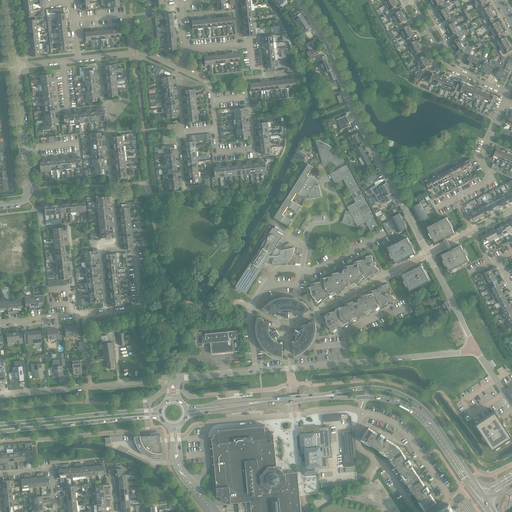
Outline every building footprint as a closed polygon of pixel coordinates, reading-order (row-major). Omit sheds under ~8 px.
[(388,13),(390,12),(394,10),(393,8),(398,5),(395,0),(386,5),(388,8),(386,9),(388,13)] [(486,0),(475,0),(474,0),(476,4),(474,5),(477,9),(483,6),(481,4),(487,1),(486,0)] [(439,17),(448,12),(446,8),(449,6),(448,3),(441,7),(443,9),(436,13),(438,15),(439,17)] [(483,16),(489,12),(492,11),(489,6),(484,8),(483,6),(477,9),(479,14),(481,13),(483,16)] [(63,8),(56,9),(56,14),(57,20),(66,19),(65,13),(63,13),(63,8)] [(388,19),(392,17),(394,20),(404,15),(401,10),(396,13),(394,10),(390,12),(388,13),(386,15),(387,17),(388,19)] [(489,12),(483,16),(484,19),(483,20),(485,25),(491,21),(490,19),(495,16),(492,11),(489,12)] [(448,12),(439,17),(441,19),(440,19),(442,22),(448,19),(449,21),(455,18),(454,15),(451,17),(448,12)] [(303,34),(311,29),(301,13),(293,19),(303,34)] [(404,15),(394,20),(397,25),(395,25),(396,28),(402,25),(401,23),(406,20),(404,15)] [(455,18),(449,21),(450,24),(444,27),(446,30),(446,29),(447,31),(456,27),(454,22),(457,21),(455,18)] [(491,21),(485,25),(488,29),(489,28),(491,31),(500,26),(498,21),(492,24),(491,21)] [(402,25),(396,28),(399,33),(401,32),(402,35),(412,30),(409,25),(404,28),(402,25)] [(500,26),(491,31),(493,34),(491,35),(493,40),(499,37),(498,34),(503,31),(500,26)] [(456,27),(447,31),(448,33),(448,34),(449,36),(455,33),(457,36),(466,31),(465,29),(462,29),(458,31),(456,27)] [(412,30),(402,35),(405,39),(403,40),(404,43),(410,40),(409,37),(414,35),(412,30)] [(466,31),(457,36),(458,38),(450,42),(452,45),(453,47),(462,42),(460,38),(465,35),(467,32),(466,31)] [(499,37),(493,40),(496,44),(498,43),(499,47),(509,42),(506,36),(501,39),(499,37)] [(309,50),(318,46),(315,39),(306,43),(309,50)] [(410,40),(404,43),(406,46),(408,45),(410,50),(420,45),(417,40),(412,43),(410,40)] [(462,49),(464,53),(469,48),(468,45),(464,47),(462,42),(453,47),(454,49),(455,52),(462,49)] [(509,42),(499,47),(501,50),(499,51),(502,56),(508,52),(506,50),(511,47),(509,42)] [(420,45),(410,50),(412,53),(410,54),(412,58),(418,55),(417,52),(422,50),(420,45)] [(313,57),(322,53),(319,46),(310,50),(313,57)] [(469,48),(464,53),(469,55),(465,64),(468,65),(470,66),(474,57),(470,55),(472,49),(469,48)] [(418,55),(412,58),(414,60),(414,61),(416,60),(418,65),(428,60),(425,55),(420,57),(418,55)] [(479,59),(474,57),(470,66),(472,67),(475,68),(478,62),(480,63),(483,56),(480,55),(479,59)] [(485,72),(489,63),(485,61),(486,58),(483,56),(480,63),(483,64),(480,71),(483,72),(483,71),(485,72)] [(324,72),(332,69),(328,57),(318,61),(322,69),(320,69),(321,70),(322,70),(323,72),(324,72)] [(275,60),(266,61),(267,67),(268,67),(268,70),(275,70),(275,67),(275,60)] [(427,71),(425,67),(430,64),(428,60),(418,65),(420,68),(418,69),(419,70),(418,71),(415,73),(418,78),(422,76),(427,71)] [(489,63),(485,72),(488,73),(487,74),(490,75),(493,68),(496,69),(498,63),(496,62),(494,65),(489,63)] [(498,63),(496,69),(498,71),(495,77),(498,78),(501,79),(504,70),(500,68),(501,64),(498,63)] [(84,76),(97,75),(97,72),(94,73),(94,70),(88,70),(88,67),(79,68),(80,71),(83,71),(84,76)] [(162,76),(164,71),(157,67),(155,73),(162,76)] [(335,81),(334,79),(336,78),(332,69),(324,72),(329,84),(335,81)] [(504,70),(501,79),(503,80),(502,80),(505,81),(509,72),(504,70)] [(431,84),(435,74),(430,72),(430,73),(428,77),(427,80),(426,82),(431,84)] [(435,74),(431,84),(436,86),(437,84),(440,76),(435,74)] [(440,76),(437,84),(442,86),(445,78),(440,76)] [(445,78),(442,86),(447,88),(450,80),(445,78)] [(450,80),(447,88),(446,91),(451,93),(452,91),(455,83),(450,80)] [(458,90),(463,93),(466,85),(461,82),(460,85),(458,90)] [(455,83),(452,91),(457,93),(458,90),(460,85),(455,83)] [(466,85),(463,93),(468,95),(471,87),(466,85)] [(471,87),(468,95),(473,97),(476,89),(471,87)] [(478,99),(481,91),(476,89),(473,97),(478,99)] [(481,91),(478,99),(482,101),(486,93),(481,91)] [(487,103),(491,95),(486,93),(482,101),(487,103)] [(491,95),(487,103),(492,105),(496,97),(491,95)] [(179,112),(165,113),(166,118),(167,118),(168,120),(174,120),(174,117),(176,117),(176,114),(179,114),(179,112)] [(340,126),(343,125),(344,128),(349,126),(348,123),(352,121),(349,114),(340,119),(337,120),(340,126)] [(58,119),(45,121),(46,126),(41,126),(42,130),(51,129),(51,126),(56,125),(55,122),(59,122),(58,119)] [(350,133),(353,138),(356,144),(361,141),(358,136),(356,130),(350,133)] [(321,151),(316,154),(324,167),(330,164),(330,162),(336,164),(337,166),(345,162),(342,155),(331,152),(333,145),(317,140),(316,143),(321,151)] [(354,151),(355,151),(359,158),(361,157),(365,163),(366,166),(371,163),(361,146),(361,147),(361,146),(358,148),(357,145),(352,148),(354,151)] [(297,150),(294,155),(297,157),(303,160),(306,156),(300,152),(301,150),(299,149),(298,148),(297,150)] [(497,160),(501,151),(496,149),(492,157),(497,160)] [(501,151),(497,160),(502,162),(506,153),(501,151)] [(506,153),(502,162),(507,164),(511,155),(506,153)] [(464,162),(468,170),(469,173),(474,170),(469,159),(464,162)] [(459,164),(463,173),(468,170),(464,162),(459,164)] [(213,168),(214,174),(212,174),(212,178),(214,178),(220,177),(218,164),(216,164),(216,167),(213,168)] [(297,181),(321,196),(319,185),(316,185),(315,187),(314,186),(318,181),(309,175),(309,176),(307,175),(312,167),(308,164),(297,181)] [(371,231),(379,227),(348,164),(331,172),(331,174),(336,183),(344,179),(345,180),(356,202),(348,206),(350,211),(346,210),(343,222),(354,225),(355,220),(358,226),(367,222),(371,231)] [(454,167),(458,175),(463,173),(459,164),(454,167)] [(449,169),(454,177),(458,175),(454,167),(449,169)] [(444,171),(449,180),(454,177),(449,169),(444,171)] [(449,180),(444,171),(440,174),(444,182),(449,180)] [(377,178),(375,174),(366,179),(368,182),(377,178)] [(435,176),(439,185),(444,182),(440,174),(435,176)] [(430,179),(434,187),(439,185),(435,176),(430,179)] [(434,187),(430,179),(425,181),(429,190),(434,187)] [(321,196),(297,181),(289,194),(293,197),(296,192),(298,193),(297,194),(306,199),(309,194),(310,195),(309,197),(310,199),(321,196)] [(377,194),(380,193),(382,192),(389,189),(386,183),(379,187),(378,185),(372,188),(376,195),(378,194),(377,194)] [(378,194),(376,195),(379,202),(384,199),(386,203),(392,200),(390,196),(386,198),(385,196),(391,193),(389,189),(382,192),(380,193),(377,194),(378,194)] [(280,207),(285,210),(287,206),(291,209),(290,210),(294,213),(295,211),(297,213),(301,207),(291,200),(293,197),(289,194),(280,207)] [(500,198),(504,206),(508,203),(504,195),(500,198)] [(495,200),(499,208),(504,206),(500,198),(495,200)] [(490,203),(494,211),(499,208),(495,200),(490,203)] [(412,207),(419,222),(424,219),(425,220),(429,218),(426,213),(425,214),(420,203),(412,207)] [(485,205),(489,213),(494,211),(490,203),(485,205)] [(480,208),(484,215),(489,213),(485,205),(480,208)] [(285,210),(280,207),(274,217),(288,226),(292,221),(290,219),(291,217),(287,215),(286,217),(282,214),(285,210)] [(476,210),(480,218),(484,215),(480,208),(476,210)] [(480,218),(476,210),(471,213),(471,214),(468,216),(471,222),(475,220),(475,221),(480,218)] [(402,231),(407,228),(399,214),(391,218),(397,228),(396,229),(398,233),(402,231)] [(18,215),(4,216),(6,229),(19,228),(18,215)] [(435,243),(454,233),(446,217),(427,227),(435,243)] [(499,227),(503,235),(508,232),(504,224),(499,227)] [(277,256),(276,256),(270,256),(283,235),(278,231),(279,229),(275,226),(274,229),(273,228),(269,234),(265,233),(264,236),(262,238),(261,240),(260,241),(263,243),(236,286),(237,287),(236,289),(239,291),(241,289),(246,293),(267,260),(270,261),(273,262),(272,265),(273,265),(275,265),(277,265),(278,265),(280,265),(281,264),(283,264),(284,263),(286,262),(287,261),(288,260),(289,259),(290,258),(291,257),(292,255),(293,254),(293,252),(294,251),(294,249),(294,247),(280,251),(280,252),(280,253),(280,254),(279,254),(279,255),(278,255),(278,256),(277,256)] [(495,229),(499,237),(503,235),(499,227),(495,229)] [(490,232),(494,240),(499,237),(495,229),(490,232)] [(485,234),(489,242),(494,240),(490,232),(485,234)] [(485,234),(480,237),(484,244),(483,244),(485,248),(486,247),(485,246),(490,243),(489,242),(485,234)] [(388,248),(395,263),(396,263),(415,253),(407,238),(388,248)] [(441,255),(449,270),(468,260),(466,256),(467,255),(464,249),(463,250),(461,245),(441,255)] [(311,293),(312,294),(313,297),(318,302),(321,298),(323,300),(331,293),(333,296),(336,292),(337,292),(340,289),(342,291),(347,287),(346,286),(349,283),(353,287),(364,276),(366,279),(373,272),(375,274),(380,270),(375,265),(376,264),(375,261),(373,262),(372,255),(366,256),(367,259),(357,261),(357,263),(347,265),(348,268),(343,269),(343,271),(333,273),(333,275),(328,276),(328,277),(324,278),(324,280),(314,282),(315,285),(310,286),(311,293)] [(410,291),(429,281),(421,265),(402,275),(410,291)] [(482,278),(483,279),(483,280),(484,280),(494,274),(491,269),(484,273),(481,275),(481,276),(481,277),(482,278)] [(494,274),(484,280),(486,284),(489,283),(496,279),(494,274)] [(496,279),(489,283),(491,288),(498,284),(496,279)] [(339,310),(329,312),(330,315),(325,316),(326,324),(327,325),(333,331),(337,328),(339,330),(346,323),(348,325),(356,318),(358,320),(365,313),(368,316),(379,306),(381,308),(389,301),(391,303),(395,299),(390,294),(391,293),(390,291),(388,291),(387,284),(381,285),(382,288),(372,290),(372,293),(357,296),(359,301),(354,302),(354,301),(348,302),(349,305),(339,307),(339,310)] [(489,289),(491,294),(501,289),(498,284),(491,288),(489,289)] [(501,289),(491,294),(494,299),(503,294),(501,289)] [(503,294),(494,299),(496,304),(506,298),(503,294)] [(36,295),(33,296),(33,297),(35,310),(40,309),(40,307),(44,306),(43,304),(42,295),(36,295)] [(30,296),(24,297),(25,306),(29,305),(29,310),(35,310),(33,297),(30,297),(30,296)] [(269,310),(274,315),(276,313),(279,311),(278,310),(280,309),(283,309),(286,309),(285,311),(284,311),(284,317),(289,317),(289,313),(292,313),(294,312),(297,314),(299,316),(304,311),(305,312),(308,310),(307,308),(309,308),(309,307),(305,304),(304,305),(300,303),(301,301),(296,299),(292,298),(287,297),(282,297),(282,299),(278,300),(277,298),(272,300),(273,302),(270,304),(269,303),(264,306),(265,306),(266,307),(265,309),(268,311),(269,310)] [(506,298),(496,304),(498,308),(501,307),(508,303),(506,298)] [(12,301),(13,314),(18,313),(18,308),(21,308),(21,299),(15,299),(15,301),(12,301)] [(3,301),(4,310),(7,310),(8,314),(13,314),(12,301),(9,302),(8,300),(3,301)] [(442,315),(452,310),(447,301),(440,305),(443,311),(441,313),(442,315)] [(511,308),(508,303),(501,307),(504,312),(511,308)] [(270,329),(269,328),(269,325),(270,322),(263,320),(264,319),(260,317),(259,319),(258,319),(257,318),(256,324),(258,324),(258,328),(256,328),(257,333),(258,338),(261,343),(264,347),(265,346),(268,348),(267,350),(271,353),(272,351),(276,353),(275,355),(281,356),(281,355),(283,355),(283,350),(282,350),(283,344),(280,343),(277,341),(277,343),(274,341),(272,339),(271,337),(272,337),(273,336),(274,337),(279,334),(276,330),(273,332),(272,331),(270,329)] [(310,323),(303,324),(303,328),(304,328),(304,330),(303,334),(302,335),(300,334),(301,332),(296,330),(293,334),(297,336),(296,338),(295,341),(292,343),(295,349),(294,349),(295,354),(296,353),(297,355),(302,352),(301,351),(304,348),(305,350),(309,346),(312,342),(314,337),(315,332),(314,332),(314,328),(316,328),(316,323),(315,323),(314,323),(313,321),(309,322),(310,323)] [(69,336),(78,335),(77,326),(65,327),(66,337),(69,337),(69,336)] [(61,334),(58,335),(57,329),(52,330),(52,328),(44,329),(44,336),(47,336),(48,339),(58,338),(58,341),(62,341),(61,334)] [(35,343),(42,343),(40,331),(32,332),(32,333),(27,333),(27,331),(23,332),(24,342),(35,341),(35,343)] [(211,354),(239,351),(236,331),(204,334),(205,336),(202,336),(201,332),(195,333),(196,340),(196,347),(203,346),(202,343),(210,343),(211,354)] [(19,343),(22,343),(22,334),(18,335),(18,332),(6,334),(8,346),(12,346),(12,341),(19,340),(19,343)] [(113,359),(115,359),(112,342),(102,344),(103,357),(96,358),(96,362),(106,360),(107,369),(114,368),(113,359)] [(64,359),(52,360),(54,377),(63,376),(62,366),(65,366),(64,359)] [(72,360),(72,361),(69,361),(70,368),(73,368),(73,373),(77,373),(77,374),(82,374),(80,359),(72,360)] [(26,373),(25,365),(24,360),(14,361),(15,368),(12,368),(13,373),(15,372),(16,377),(15,378),(16,381),(24,380),(23,373),(26,373)] [(43,370),(46,370),(45,364),(31,365),(32,372),(34,371),(35,379),(43,378),(43,370)] [(495,412),(476,424),(493,449),(511,437),(504,425),(495,412)] [(301,511),(300,496),(298,471),(285,473),(283,471),(282,468),(279,468),(277,466),(274,432),(273,432),(271,432),(271,430),(270,428),(269,428),(266,427),(266,425),(219,429),(218,430),(219,431),(217,432),(216,432),(215,434),(214,437),(212,437),(217,496),(220,496),(221,498),(222,499),(224,500),(226,500),(226,504),(250,501),(251,511),(301,511)] [(303,429),(300,429),(300,434),(302,453),(305,452),(306,462),(303,463),(304,474),(318,473),(319,473),(318,469),(329,468),(327,468),(327,463),(329,463),(328,457),(323,457),(322,450),(320,450),(320,447),(329,447),(329,442),(331,442),(329,428),(329,427),(328,427),(323,427),(319,428),(319,426),(303,427),(303,429)] [(426,487),(411,465),(411,464),(411,463),(409,459),(408,460),(400,448),(396,445),(384,437),(385,436),(381,434),(380,435),(368,427),(362,438),(390,456),(426,510),(436,503),(429,491),(430,491),(427,487),(426,487)] [(353,431),(342,432),(345,459),(343,459),(344,462),(353,462),(353,458),(355,458),(353,431)] [(134,437),(134,440),(135,443),(137,447),(139,450),(141,452),(143,454),(146,456),(150,457),(153,458),(156,459),(160,459),(158,434),(155,435),(155,433),(150,434),(150,435),(134,437)] [(75,492),(66,493),(67,497),(66,497),(65,497),(59,497),(60,500),(76,499),(75,492)] [(33,497),(34,504),(50,502),(49,499),(42,500),(42,496),(35,497),(35,495),(32,495),(32,497),(33,497)]
